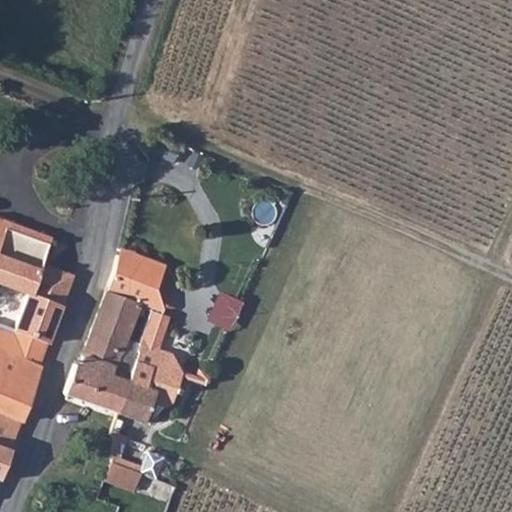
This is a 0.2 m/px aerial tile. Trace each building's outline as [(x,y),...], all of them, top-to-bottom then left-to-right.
[(137,122),(130,119),(124,139),(130,141),(137,122)] [(48,342),(73,273),(38,258),(48,234),(0,213),(0,285),(28,297),(14,329),(48,342)] [(147,281),(115,268),(105,294),(137,305),(147,281)] [(202,323),(229,332),(240,301),(214,291),(202,323)] [(123,410),(136,346),(123,343),(137,305),(105,294),(80,364),(75,362),(66,393),(123,410)] [(0,347),(41,365),(48,342),(14,329),(0,322),(0,347)] [(159,344),(140,340),(136,346),(123,410),(144,419),(152,392),(157,394),(164,395),(170,391),(177,366),(174,357),(158,354),(159,344)] [(0,413),(21,421),(41,365),(0,347),(0,413)] [(0,449),(10,453),(21,421),(0,413),(0,449)] [(0,449),(0,479),(10,453),(0,449)]
